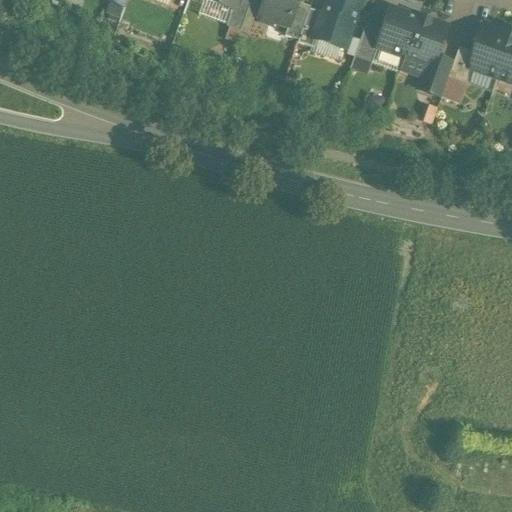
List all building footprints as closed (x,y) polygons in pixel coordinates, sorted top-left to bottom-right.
[(106,0),(105,2),(124,8),(127,0),(106,0)] [(203,0),(231,10),(233,10),(236,0),(203,0)] [(236,0),(233,10),(231,10),(225,28),(240,33),(251,0),(236,0)] [(298,0),(263,0),(258,17),(260,18),(260,19),(262,24),(268,26),(273,23),(274,23),(288,28),(289,28),(297,4),(298,0)] [(361,1),(356,0),(328,0),(323,15),(315,41),(316,41),(343,50),(352,24),(353,24),(361,1)] [(297,4),(289,28),(288,28),(284,37),(298,42),(309,11),(309,8),(297,4)] [(417,20),(389,10),(382,31),(376,48),(377,49),(404,58),(417,20)] [(298,42),(297,44),(314,49),(316,41),(315,41),(323,15),(309,11),(298,42)] [(441,25),(423,18),(417,20),(404,58),(431,68),(432,68),(436,59),(445,33),(441,25)] [(382,31),(365,25),(353,59),(371,65),(377,49),(376,48),(382,31)] [(498,79),(511,39),(511,33),(497,29),(496,32),(485,27),(475,56),(470,69),(471,69),(498,79)] [(511,39),(498,79),(511,84),(511,39)] [(465,86),(471,69),(470,69),(475,56),(458,50),(453,65),(447,79),(462,85),(465,86)] [(453,65),(436,59),(432,68),(431,68),(428,78),(446,84),(447,79),(453,65)] [(446,84),(428,78),(423,92),(440,99),(446,84)] [(454,104),(462,85),(447,79),(446,84),(440,99),(454,104)]
